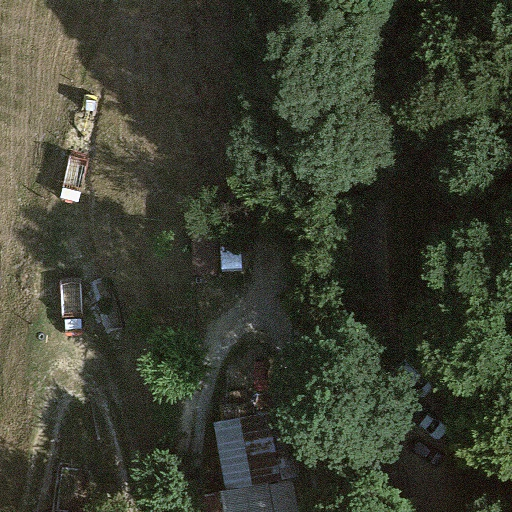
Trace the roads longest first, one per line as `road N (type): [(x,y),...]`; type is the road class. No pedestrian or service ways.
road 1 (unclassified): [(371,0),(360,170),(377,364),(412,511)]
road 2 (track): [(19,511),(53,378),(69,365),(90,374),(132,511)]
